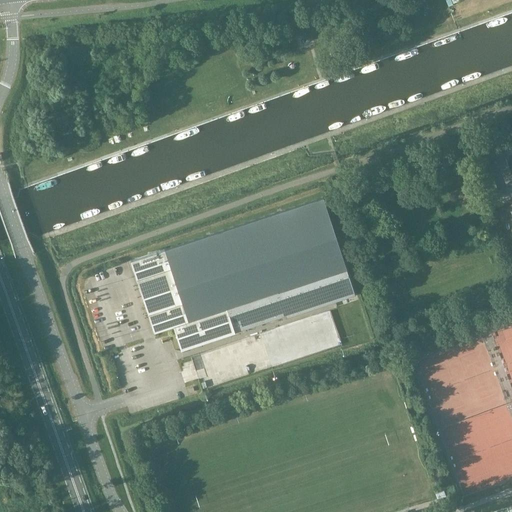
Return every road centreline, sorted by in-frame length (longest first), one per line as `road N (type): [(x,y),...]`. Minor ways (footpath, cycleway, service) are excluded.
road 1 (unclassified): [(120,511),(23,253)]
road 2 (primary): [(83,511),(0,276)]
